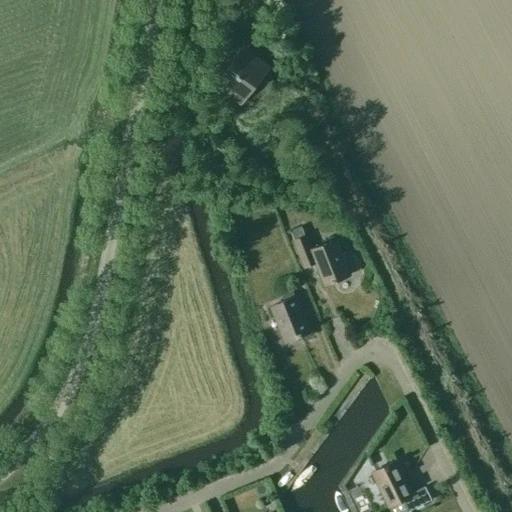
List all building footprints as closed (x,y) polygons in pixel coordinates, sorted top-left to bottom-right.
[(271,66),(242,45),(213,85),(241,106),(245,100),(254,103),(263,97),(269,89),(272,78),(267,71),(271,66)] [(285,137),(275,142),(280,153),(289,149),(285,137)] [(305,235),(304,235),(301,226),(289,230),(293,240),(304,266),(315,262),(324,284),(350,274),(336,238),(310,248),(305,235)] [(283,300),(270,305),(284,341),(310,330),(296,295),(295,295),(292,290),(281,294),(283,300)] [(413,492),(403,473),(409,470),(403,457),(397,460),(396,459),(371,471),(388,505),(403,498),(409,509),(431,499),(425,486),(413,492)]
